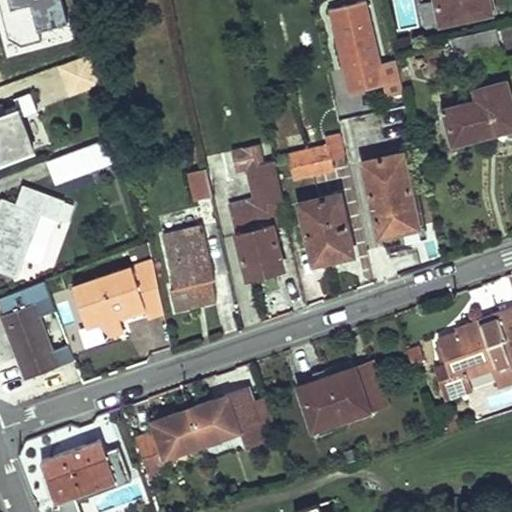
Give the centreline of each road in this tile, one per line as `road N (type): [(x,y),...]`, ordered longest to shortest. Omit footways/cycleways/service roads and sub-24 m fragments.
road 1 (residential): [(511,256),(0,430)]
road 2 (unknown): [(382,303),(347,156),(355,143),(396,135)]
